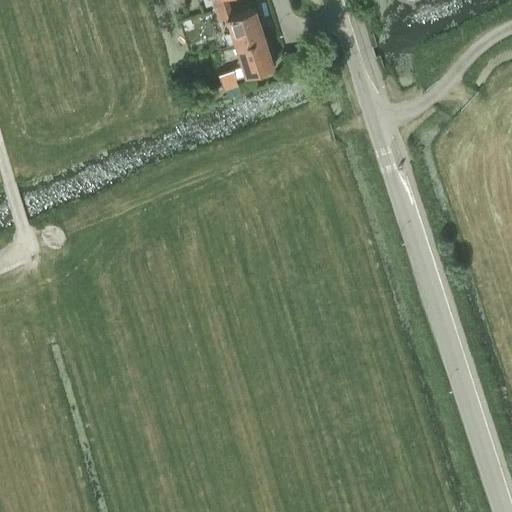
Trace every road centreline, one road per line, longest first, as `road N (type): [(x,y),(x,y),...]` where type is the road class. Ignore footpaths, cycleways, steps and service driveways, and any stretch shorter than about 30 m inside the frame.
road 1 (unclassified): [(504,511),(341,14)]
road 2 (track): [(30,246),(299,135),(376,125)]
